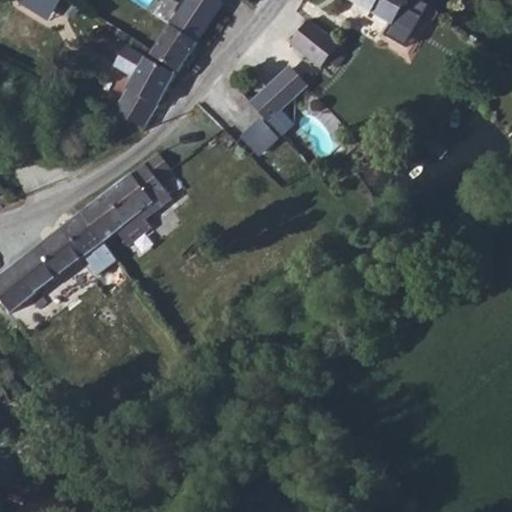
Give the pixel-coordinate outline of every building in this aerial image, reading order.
[(57,7),(45,0),(32,0),(28,7),(50,20),(57,7)] [(408,0),(350,0),(394,25),(408,0)] [(215,19),(187,1),(171,26),(199,44),(215,19)] [(341,46),(310,21),(291,44),(322,69),(329,61),(337,68),(345,59),(336,51),(341,46)] [(199,44),(171,26),(152,54),(180,73),(199,44)] [(147,129),(177,75),(128,47),(117,67),(136,77),(114,113),(147,129)] [(291,69),(265,92),(282,110),(308,87),(291,69)] [(265,92),(252,104),(269,122),(282,110),(265,92)] [(240,94),(218,114),(236,132),(257,113),(240,94)] [(160,153),(82,213),(105,243),(117,233),(129,248),(153,229),(147,221),(173,200),(160,182),(174,171),(160,153)] [(105,243),(82,213),(0,277),(0,296),(13,313),(105,243)]
